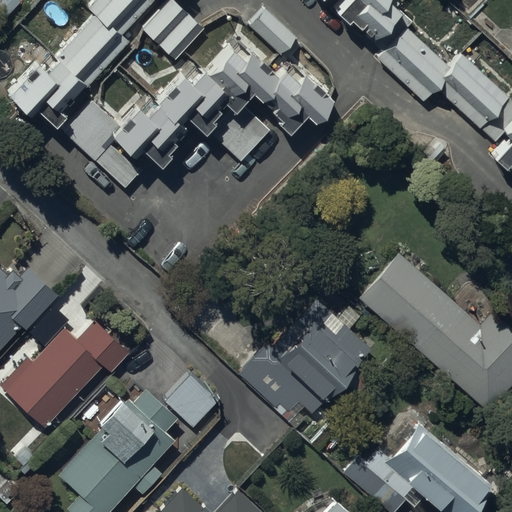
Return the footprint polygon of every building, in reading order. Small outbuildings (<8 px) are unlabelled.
[(92,0),(85,7),(95,16),(56,56),(48,48),(4,94),(31,121),(37,114),(55,131),(66,120),(61,115),(130,44),(121,35),(155,0),(92,0)] [(204,28),(172,0),(168,0),(142,28),(176,59),(204,28)] [(511,98),(458,51),(447,63),(408,28),(413,22),(399,9),(405,2),(403,0),(339,0),(331,9),(347,24),(349,21),(359,31),(361,29),(371,38),(371,41),(382,51),(377,56),(424,100),(438,85),(494,138),(502,130),(511,138),(511,148),(501,160),(505,163),(508,159),(511,161),(511,98)] [(296,36),(263,7),(248,24),(280,54),(296,36)] [(311,122),(330,102),(288,63),(275,78),(269,73),(265,77),(254,67),(259,62),(233,38),(203,70),(194,62),(184,72),(181,69),(153,98),(150,95),(139,107),(138,106),(109,137),(133,159),(142,149),(161,167),(169,158),(166,155),(174,147),(172,145),(185,131),(176,123),(185,114),(201,129),(212,117),(207,115),(223,97),(231,106),(249,87),(284,122),(281,125),(288,132),(304,115),(311,122)] [(238,100),(209,132),(237,158),(267,127),(238,100)] [(397,255),(357,299),(488,415),(511,388),(511,328),(511,330),(491,313),(478,327),(397,255)] [(0,268),(0,348),(22,326),(26,329),(57,296),(26,267),(18,276),(11,270),(6,275),(0,268)] [(370,349),(315,299),(272,346),(266,340),(237,371),(282,413),(298,397),(313,410),(370,349)] [(68,321),(53,307),(29,333),(44,346),(68,321)] [(130,352),(94,320),(77,339),(64,327),(32,363),(25,357),(0,385),(0,386),(46,428),(102,366),(111,373),(130,352)] [(218,399),(190,372),(164,400),(192,427),(218,399)] [(175,419),(143,389),(131,402),(126,398),(122,403),(118,399),(95,425),(100,429),(57,475),(81,497),(69,510),(71,511),(106,511),(133,483),(143,493),(160,474),(151,465),(174,441),(164,432),(175,419)] [(471,511),(492,488),(417,425),(390,456),(379,447),(367,461),(356,453),(341,470),(390,511),(392,511),(405,497),(414,505),(421,496),(439,511),(471,511)] [(258,511),(237,492),(218,511),(209,511),(204,507),(203,510),(183,489),(158,511),(258,511)] [(349,511),(330,495),(314,511),(349,511)]
